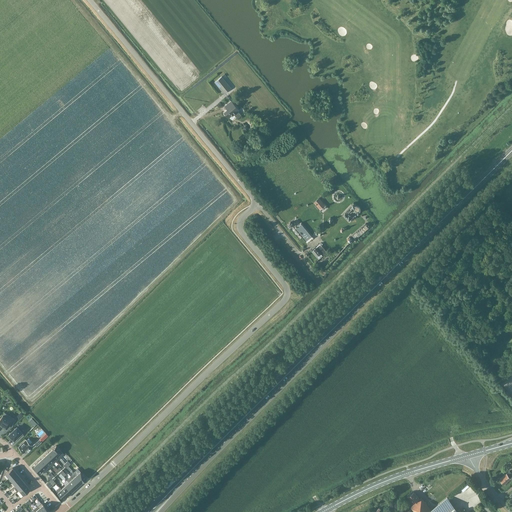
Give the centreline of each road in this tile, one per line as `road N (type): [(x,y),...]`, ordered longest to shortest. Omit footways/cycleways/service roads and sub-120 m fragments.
road 1 (trunk): [(198,462),(511,155)]
road 2 (unclassified): [(256,204),(238,228),(286,287),(286,298),(62,510)]
road 3 (unclassified): [(256,204),(88,0)]
road 4 (primary): [(322,511),(392,478),(467,455)]
